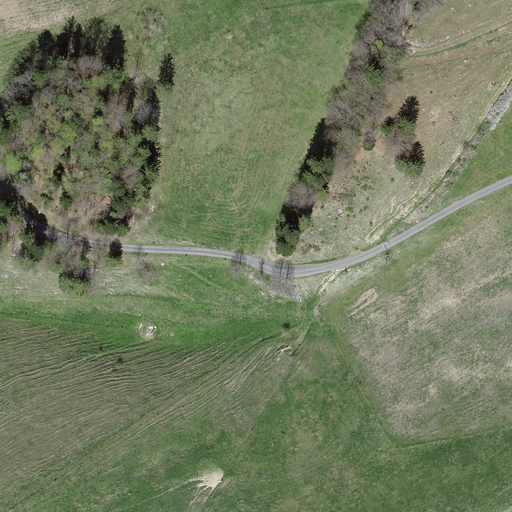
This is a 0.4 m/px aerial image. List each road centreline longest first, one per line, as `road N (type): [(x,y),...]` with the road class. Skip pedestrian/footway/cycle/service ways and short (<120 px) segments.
road 1 (unclassified): [(0,195),(37,227),(69,239),(305,269),(384,246),(511,179)]
road 2 (track): [(511,18),(452,44),(402,50),(396,0)]
